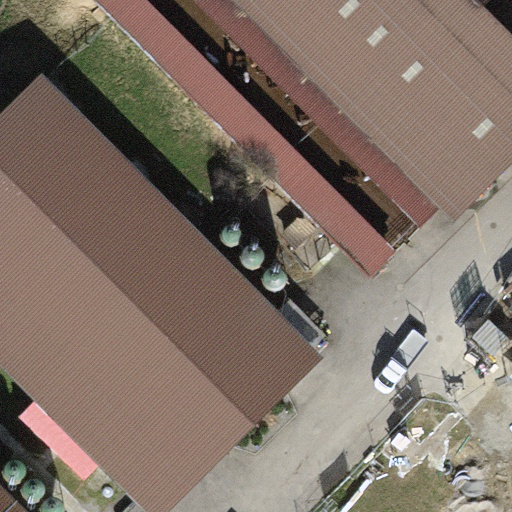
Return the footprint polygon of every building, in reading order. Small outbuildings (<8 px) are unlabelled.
[(100,0),(362,264),(383,243),(142,0),(100,0)] [(243,5),(238,0),(195,0),(410,216),(432,194),(277,39),(275,40),(241,7),(243,5)] [(511,0),(238,0),(243,5),(241,7),(275,40),(277,39),(432,194),(455,218),(511,161),(511,37),(508,33),(511,28),(511,0)] [(313,359),(43,87),(0,129),(0,297),(161,459),(200,420),(226,445),(313,359)] [(161,459),(0,297),(0,353),(157,511),(226,445),(200,420),(161,459)] [(0,511),(16,511),(0,495),(0,511)]
